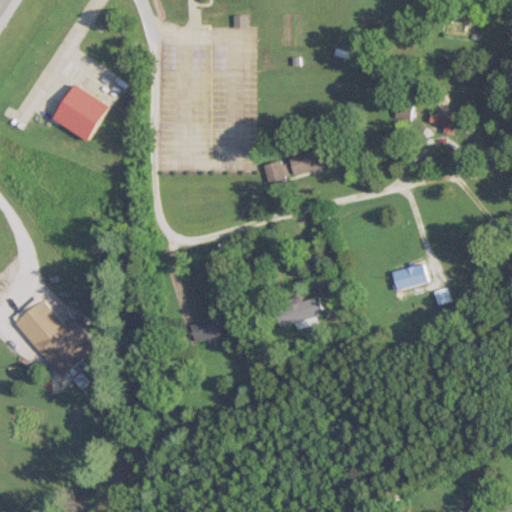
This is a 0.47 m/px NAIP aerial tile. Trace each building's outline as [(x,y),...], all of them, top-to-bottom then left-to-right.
[(478,120),(435,111),(433,122),(448,125),(447,131),(455,133),(457,126),(476,130),(478,120)] [(332,167),(329,150),(293,156),(296,173),(332,167)] [(267,164),(270,182),(287,178),(283,160),(267,164)] [(315,257),(316,271),(326,270),(325,257),(315,257)] [(393,273),(399,288),(431,275),(424,260),(393,273)] [(281,329),(315,319),(314,316),(323,314),(318,296),(275,307),(281,329)] [(62,377),(101,348),(78,317),(67,326),(44,297),(17,317),(62,377)] [(228,318),(193,323),(196,341),(230,335),(228,318)] [(494,511),(511,511),(511,503),(494,510),(494,511)]
